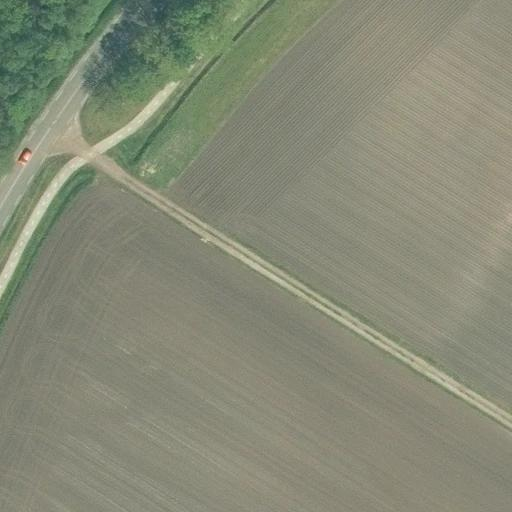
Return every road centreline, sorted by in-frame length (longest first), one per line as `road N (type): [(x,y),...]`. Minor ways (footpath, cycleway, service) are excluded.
road 1 (track): [(108,169),(511,420)]
road 2 (primary): [(0,209),(49,127),(147,0)]
